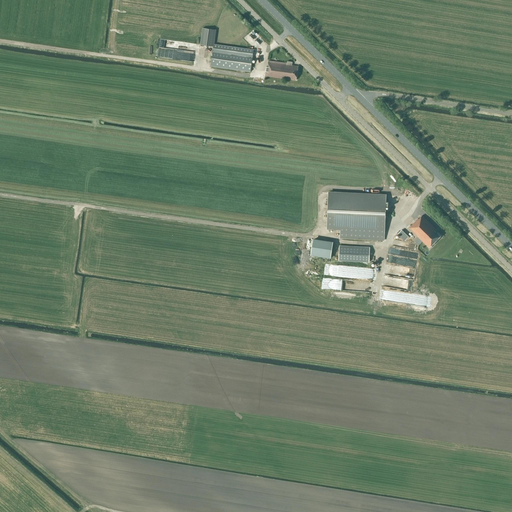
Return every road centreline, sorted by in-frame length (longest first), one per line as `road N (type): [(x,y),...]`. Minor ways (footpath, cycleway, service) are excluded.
road 1 (unclassified): [(511,269),(338,98)]
road 2 (primary): [(511,247),(361,98)]
road 3 (residential): [(361,98),(377,93),(511,113)]
road 4 (unclassified): [(338,98),(240,0)]
road 5 (primary): [(350,87),(263,0)]
